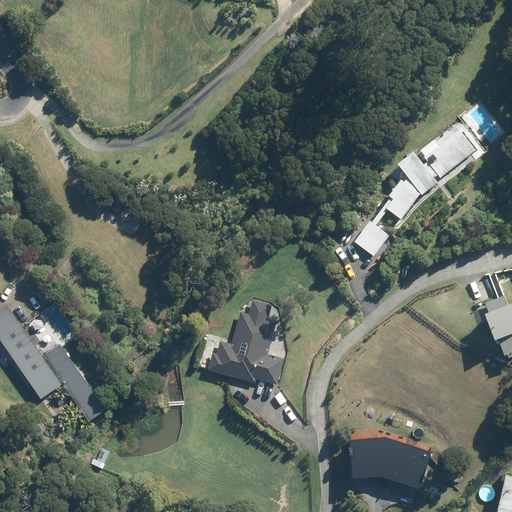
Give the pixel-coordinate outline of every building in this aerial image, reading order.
[(239,9),(226,9),(226,21),(238,21),(239,9)] [(252,10),(240,10),(240,21),(252,21),(252,10)] [(452,121),(397,165),(404,175),(387,197),(392,200),(386,209),(401,220),(420,194),(421,196),(477,151),(452,121)] [(390,237),(370,222),(355,243),(375,257),(390,237)] [(511,304),(506,307),(502,296),(478,306),(492,343),(498,340),(505,361),(511,358),(511,304)] [(256,380),(276,385),(283,359),(268,355),(277,323),(267,320),(271,305),(253,300),(249,315),(240,313),(232,345),(220,342),(216,356),(211,354),(207,371),(255,383),(256,380)] [(102,411),(57,345),(40,356),(6,305),(0,308),(0,341),(39,399),(61,384),(86,422),(102,411)] [(41,421),(31,426),(35,435),(46,430),(41,421)] [(432,447),(389,432),(352,433),(353,469),(386,468),(420,480),(432,447)] [(45,434),(35,440),(41,450),(51,444),(45,434)] [(107,455),(100,450),(92,460),(100,466),(107,455)] [(511,511),(511,475),(504,473),(495,511),(500,511),(511,511)]
